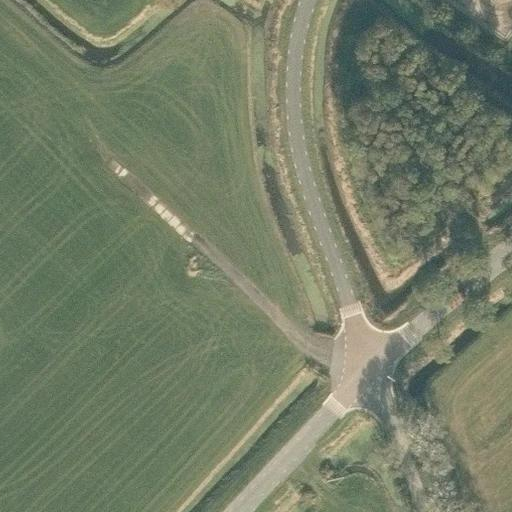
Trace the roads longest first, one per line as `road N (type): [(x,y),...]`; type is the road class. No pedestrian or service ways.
road 1 (unclassified): [(372,372),(297,135),(293,76),(309,0)]
road 2 (tertiary): [(239,511),(372,372)]
road 3 (tertiary): [(372,372),(511,248)]
